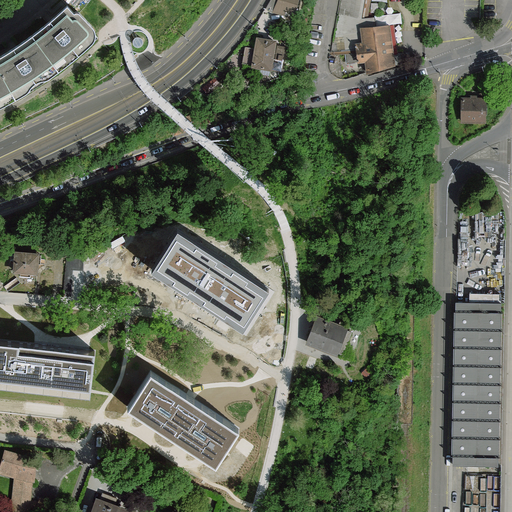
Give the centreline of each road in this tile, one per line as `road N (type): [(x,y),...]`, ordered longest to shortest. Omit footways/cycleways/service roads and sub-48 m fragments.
road 1 (secondary): [(0,206),(280,106),(484,51)]
road 2 (secondary): [(0,182),(153,105),(198,71),(257,0)]
road 3 (residential): [(0,298),(181,322),(260,364)]
road 4 (secondary): [(168,70),(0,150)]
